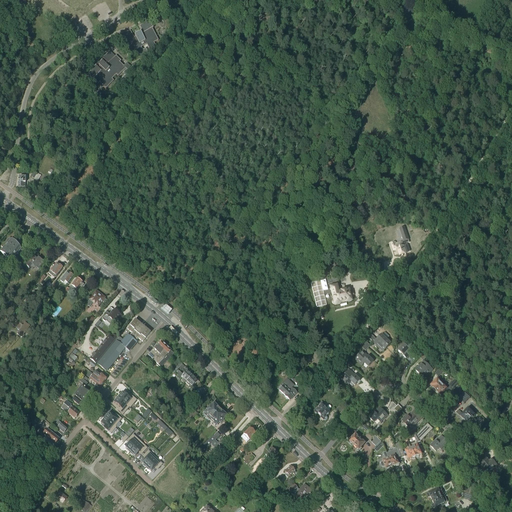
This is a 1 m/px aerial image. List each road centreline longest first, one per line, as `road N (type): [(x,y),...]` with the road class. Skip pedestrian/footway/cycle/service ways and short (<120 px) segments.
road 1 (residential): [(374,496),(470,448),(416,393),(383,389),(321,454)]
road 2 (residential): [(8,189),(32,80),(120,12),(149,0)]
road 3 (track): [(511,207),(473,262),(455,325),(476,376),(509,407)]
road 4 (track): [(391,296),(511,107)]
road 5 (primary): [(167,321),(15,210)]
road 6 (unclassified): [(281,417),(391,296)]
road 7 (primary): [(273,425),(167,321)]
road 8 (track): [(327,125),(414,21)]
road 9 (residential): [(167,321),(84,420)]
